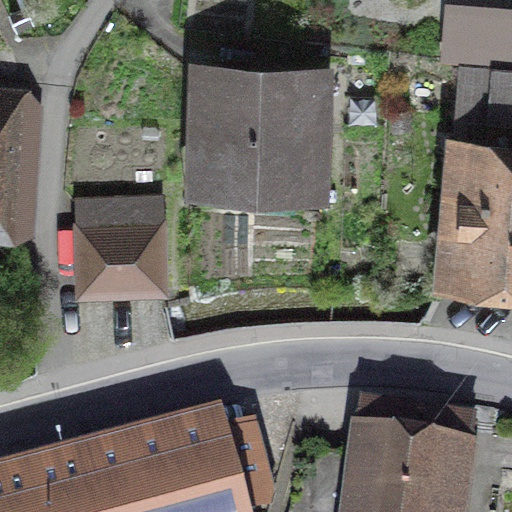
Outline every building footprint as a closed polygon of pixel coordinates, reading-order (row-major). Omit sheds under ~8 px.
[(511,0),(491,0),(489,56),(511,57),(511,0)] [(193,60),(190,192),(332,195),(334,62),(193,60)] [(456,272),(511,277),(511,68),(460,64),(453,147),(467,149),(463,195),(447,194),(445,224),(461,225),(456,272)] [(0,213),(29,216),(37,106),(0,103),(0,213)] [(82,202),(83,298),(176,297),(175,201),(82,202)] [(448,511),(462,420),(373,408),(365,468),(304,460),(289,511),(448,511)] [(264,481),(249,426),(0,492),(0,511),(248,511),(256,510),(264,481)]
